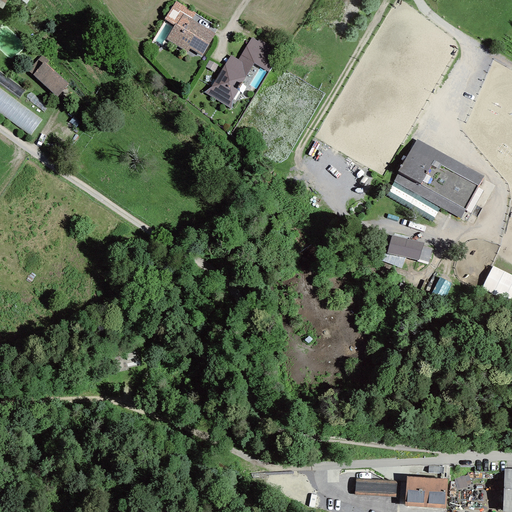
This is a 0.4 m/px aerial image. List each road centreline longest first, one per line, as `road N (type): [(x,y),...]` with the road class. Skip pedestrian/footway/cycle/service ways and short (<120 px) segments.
road 1 (track): [(0,126),(223,278),(243,306),(257,367),(285,429),(428,449),(452,460)]
road 2 (residential): [(104,399),(282,469),(511,457)]
